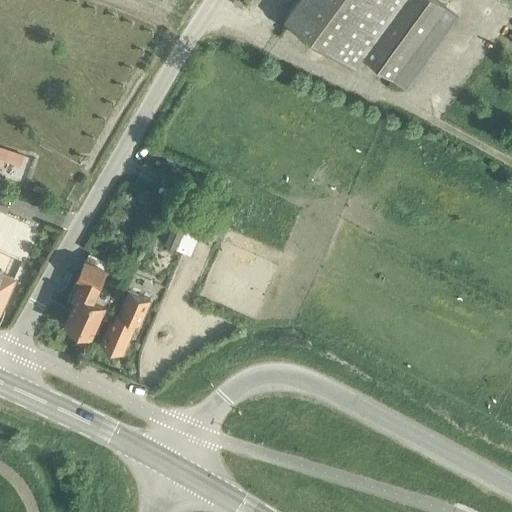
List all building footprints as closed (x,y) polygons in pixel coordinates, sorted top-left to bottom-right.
[(362,58),(391,78),(443,7),(434,0),(298,0),(285,19),(354,69),(362,58)] [(0,146),(0,158),(4,160),(21,166),(24,155),(0,146)] [(142,190),(140,196),(149,200),(152,194),(142,190)] [(175,249),(184,226),(173,221),(164,244),(175,249)] [(99,288),(108,270),(85,259),(75,280),(76,281),(68,297),(75,301),(64,323),(74,328),(72,333),(86,339),(88,334),(91,335),(104,304),(108,292),(99,288)] [(0,309),(14,279),(14,277),(0,270),(0,309)] [(115,310),(100,341),(105,343),(104,346),(116,352),(117,349),(121,351),(136,321),(140,323),(151,299),(127,288),(117,311),(115,310)]
